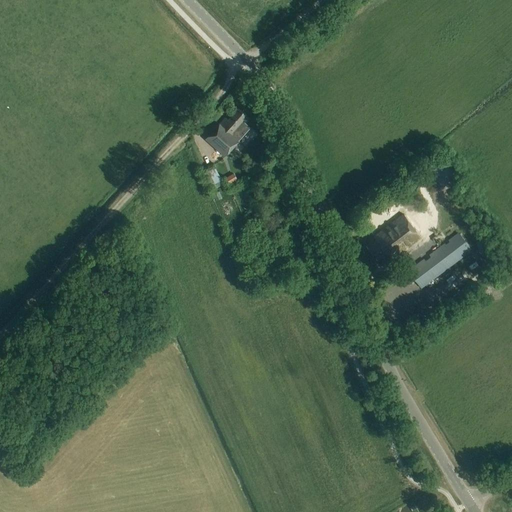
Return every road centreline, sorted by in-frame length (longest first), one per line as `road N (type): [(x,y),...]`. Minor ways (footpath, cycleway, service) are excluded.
road 1 (tertiary): [(187,0),(259,75),(373,337),(469,503)]
road 2 (track): [(0,335),(238,68)]
